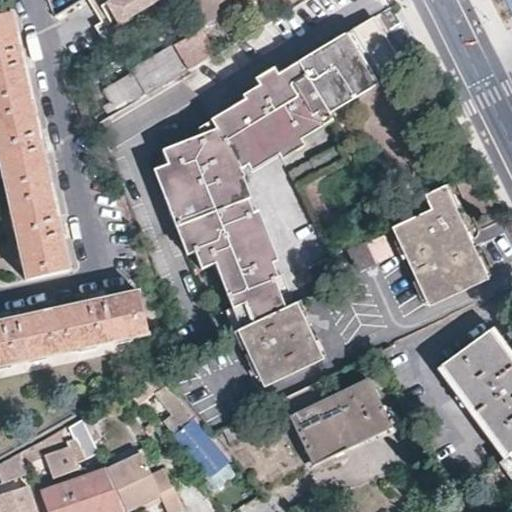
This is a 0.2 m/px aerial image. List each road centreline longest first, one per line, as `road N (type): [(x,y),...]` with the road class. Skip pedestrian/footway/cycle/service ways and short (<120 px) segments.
road 1 (residential): [(0,300),(90,278),(92,255),(28,0)]
road 2 (tertiary): [(511,141),(444,0)]
